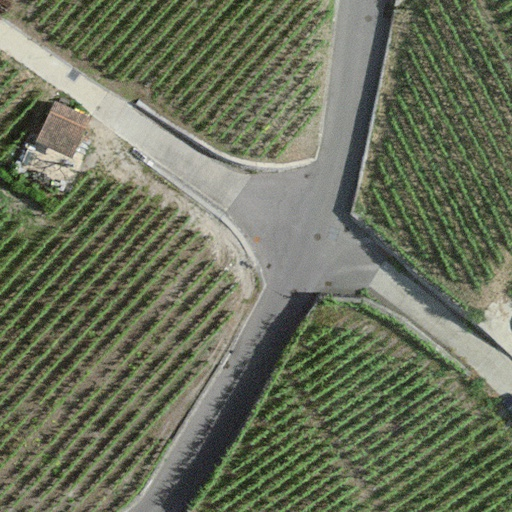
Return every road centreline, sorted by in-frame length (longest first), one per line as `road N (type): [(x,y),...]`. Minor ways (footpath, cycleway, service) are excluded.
road 1 (track): [(511,383),(475,347),(367,273),(0,35)]
road 2 (residential): [(365,0),(338,165),(315,244),(162,511)]
